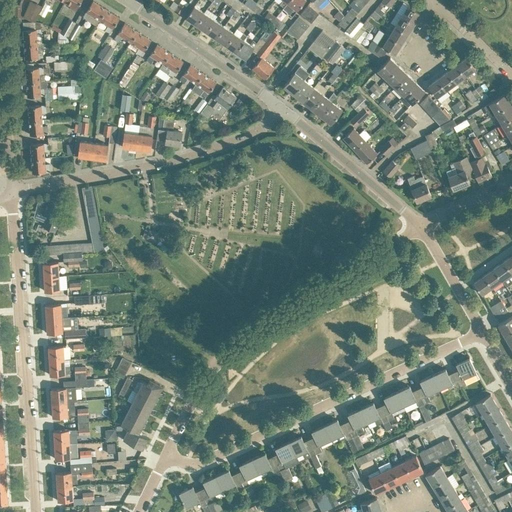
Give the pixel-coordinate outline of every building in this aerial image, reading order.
[(42,5),(30,0),(23,17),(36,22),(41,8),(42,5)] [(76,11),(81,0),(65,0),(65,2),(71,5),(70,7),(76,11)] [(96,24),(106,9),(93,0),(83,16),(96,24)] [(181,14),(188,3),(183,0),(181,0),(180,2),(179,2),(178,4),(174,1),(170,6),(181,14)] [(246,0),(244,3),(252,8),(256,2),(253,0),(246,0)] [(293,15),(294,14),(297,10),(305,0),(289,0),(284,7),(283,8),(292,16),(293,15)] [(366,2),(363,0),(353,0),(349,5),(352,7),(358,12),(366,2)] [(259,14),(262,9),(264,7),(256,2),(252,8),(259,14)] [(315,18),(319,13),(308,4),(304,9),(315,18)] [(204,12),(195,5),(194,5),(186,17),(196,24),(204,12)] [(414,23),(421,12),(408,5),(402,15),(414,23)] [(231,17),(236,9),(232,6),(228,11),(226,13),(231,17)] [(384,12),(382,10),(377,6),(374,10),(381,16),(384,12)] [(351,21),(358,12),(352,7),(345,15),(351,21)] [(217,15),(212,12),(207,8),(204,12),(196,24),(206,31),(217,15)] [(110,33),(120,17),(106,9),(96,24),(110,33)] [(237,17),(240,13),(236,9),(231,17),(235,20),(237,17)] [(311,22),(315,18),(304,9),(300,13),(311,22)] [(378,20),(381,16),(374,10),(371,14),(375,18),(378,20)] [(271,23),(276,16),(269,11),(267,13),(264,17),(271,23)] [(397,12),(391,22),(396,25),(395,25),(408,33),(414,23),(402,15),(397,12)] [(216,38),(224,26),(215,19),(217,15),(206,31),(216,38)] [(295,20),(306,29),(310,24),(299,15),(295,20)] [(344,28),(351,21),(345,15),(338,23),(344,28)] [(250,31),(256,24),(259,20),(254,16),(251,20),(246,27),(250,31)] [(271,23),(278,28),(281,30),(286,24),(276,16),(271,23)] [(357,17),(346,30),(362,41),(368,32),(360,27),(362,24),(363,23),(357,17)] [(67,37),(76,22),(69,18),(61,33),(67,37)] [(306,29),(295,20),(291,25),(302,34),(306,29)] [(373,25),(371,23),(366,20),(363,23),(362,24),(369,30),(373,25)] [(74,40),(83,26),(76,22),(67,37),(74,40)] [(114,38),(119,41),(123,35),(132,41),(138,31),(125,22),(114,38)] [(256,24),(250,31),(255,34),(260,27),(256,24)] [(298,39),(302,34),(291,25),(287,30),(298,39)] [(401,44),(408,33),(395,25),(389,36),(401,44)] [(226,45),(234,33),(224,26),(216,38),(226,45)] [(42,28),(24,29),(25,44),(42,43),(42,28)] [(252,67),(265,78),(274,67),(264,58),(273,47),(273,46),(281,36),(274,30),(266,41),(256,53),(262,57),(252,67)] [(323,30),(314,40),(327,51),(336,40),(323,30)] [(67,37),(61,33),(59,31),(58,43),(64,44),(67,37)] [(132,41),(131,42),(139,47),(136,51),(136,52),(141,55),(151,40),(138,31),(132,41)] [(236,52),(244,40),(247,35),(243,32),(240,37),(234,33),(226,45),(236,52)] [(373,40),(368,49),(372,51),(382,58),(388,49),(395,54),(401,44),(389,36),(384,32),(377,42),(373,40)] [(256,53),(266,41),(260,37),(257,43),(253,40),(250,44),(244,40),(236,52),(246,59),(252,50),(256,53)] [(327,51),(314,40),(309,47),(322,58),(323,56),(327,51)] [(331,62),(343,46),(336,40),(327,51),(323,56),(331,62)] [(25,58),(43,57),(42,43),(25,44),(25,58)] [(101,58),(107,61),(114,49),(107,44),(99,56),(101,58)] [(157,44),(147,59),(148,60),(148,61),(151,63),(155,57),(163,63),(170,52),(157,44)] [(173,77),(183,61),(170,52),(163,63),(160,68),(173,77)] [(476,68),(467,57),(467,56),(457,64),(466,75),(476,68)] [(386,78),(399,65),(390,57),(377,70),(386,78)] [(101,58),(94,69),(106,77),(113,66),(101,58)] [(67,61),(54,61),(55,71),(68,70),(68,68),(67,61)] [(125,87),(139,65),(133,61),(119,83),(125,87)] [(197,82),(203,73),(190,64),(180,79),(184,82),(188,77),(197,82)] [(456,83),(466,75),(457,64),(447,71),(456,83)] [(295,71),(284,86),(293,94),(305,79),(310,73),(300,65),(295,71)] [(333,73),(328,79),(332,83),(338,76),(337,76),(342,69),(337,65),(332,72),(333,73)] [(395,87),(408,73),(399,65),(386,78),(395,87)] [(27,82),(45,80),(45,74),(44,74),(44,67),(26,68),(27,82)] [(446,90),(456,83),(447,71),(438,78),(446,90)] [(206,97),(216,82),(203,73),(197,82),(192,89),(201,95),(201,94),(206,97)] [(404,95),(416,82),(408,73),(395,87),(404,95)] [(332,83),(337,86),(342,79),(338,76),(332,83)] [(436,97),(446,90),(438,78),(428,85),(436,97)] [(82,79),(71,79),(71,85),(58,86),(59,99),(68,99),(82,99),(82,79)] [(303,101),(314,87),(305,79),(293,94),(303,101)] [(45,80),(27,82),(28,96),(45,95),(45,87),(46,87),(45,80)] [(156,93),(163,98),(171,85),(164,80),(156,93)] [(369,88),(373,92),(379,85),(376,82),(369,88)] [(404,95),(412,104),(425,90),(416,82),(404,95)] [(351,87),(347,83),(342,90),(346,94),(351,87)] [(173,84),(164,97),(171,101),(179,88),(173,84)] [(370,95),(374,99),(383,89),(379,85),(373,92),(370,95)] [(488,96),(486,93),(480,85),(475,88),(481,96),(483,99),(488,96)] [(208,102),(200,113),(208,119),(212,113),(220,119),(236,96),(223,86),(215,96),(213,95),(208,102)] [(312,108),(323,94),(314,87),(303,101),(312,108)] [(470,89),(465,93),(472,102),(481,96),(475,88),(472,91),(470,89)] [(146,102),(151,95),(145,91),(140,98),(146,102)] [(333,102),(332,101),(337,95),(333,92),(329,98),(323,94),(312,108),(322,116),(333,102)] [(496,113),(511,104),(505,93),(489,103),(496,113)] [(129,110),(131,95),(123,94),(120,109),(129,110)] [(185,99),(174,114),(177,114),(186,101),(188,102),(192,97),(188,94),(185,99)] [(364,107),(370,102),(369,101),(361,94),(351,104),(359,112),(364,107)] [(424,108),(432,99),(428,94),(420,103),(424,108)] [(203,98),(189,116),(195,118),(199,112),(200,113),(208,102),(203,98)] [(437,104),(433,100),(432,99),(424,108),(428,112),(437,104)] [(456,102),(461,110),(466,107),(460,99),(456,102)] [(384,108),(388,111),(391,108),(382,100),(379,103),(384,108)] [(333,102),(322,116),(331,123),(342,109),(333,102)] [(400,106),(397,102),(391,108),(388,111),(397,120),(400,116),(395,111),(400,106)] [(457,113),(461,110),(456,102),(451,106),(457,113)] [(29,120),(42,119),(42,112),(47,112),(46,104),(28,106),(29,120)] [(432,116),(441,108),(437,104),(428,112),(432,116)] [(502,124),(511,117),(511,105),(511,104),(496,113),(502,124)] [(359,112),(350,121),(356,126),(370,113),(364,107),(359,112)] [(436,121),(445,113),(441,108),(432,116),(436,121)] [(440,125),(451,119),(445,113),(436,121),(440,125)] [(413,127),(417,122),(408,114),(404,119),(413,127)] [(477,124),(473,116),(468,119),(472,127),(477,124)] [(508,134),(511,131),(511,117),(502,124),(508,134)] [(158,128),(157,139),(166,140),(166,142),(180,144),(182,131),(173,130),(174,120),(160,118),(158,128)] [(42,119),(29,120),(30,134),(48,133),(48,125),(43,125),(42,119)] [(450,127),(455,124),(452,119),(451,119),(440,125),(444,131),(450,127)] [(78,121),(77,132),(81,132),(88,133),(89,122),(82,121),(82,122),(78,121)] [(404,130),(407,127),(408,126),(404,122),(400,126),(404,130)] [(477,135),(481,133),(477,124),(472,127),(477,135)] [(105,125),(104,135),(110,136),(109,142),(115,143),(118,126),(105,125)] [(434,137),(444,131),(440,125),(432,130),(432,132),(434,137)] [(364,128),(359,133),(354,127),(343,137),(355,150),(371,135),(364,128)] [(498,140),(499,139),(493,129),(484,134),(490,145),(498,140)] [(137,148),(139,133),(124,130),(122,146),(137,148)] [(202,130),(193,134),(197,143),(206,139),(202,130)] [(438,145),(434,137),(432,132),(426,135),(427,139),(431,148),(438,145)] [(139,133),(137,148),(151,150),(153,135),(139,133)] [(377,153),(366,140),(371,136),(371,135),(355,150),(367,163),(377,153)] [(485,151),(478,138),(477,135),(469,139),(478,155),(485,151)] [(395,146),(398,143),(393,137),(389,140),(380,148),(385,154),(394,146),(395,146)] [(418,144),(411,147),(414,152),(416,158),(433,150),(431,148),(427,139),(418,144)] [(92,158),(95,142),(80,140),(78,156),(92,158)] [(490,145),(493,149),(500,144),(498,140),(490,145)] [(32,158),(45,157),(44,150),(49,150),(49,142),(31,144),(32,158)] [(92,158),(107,160),(109,144),(95,142),(92,158)] [(501,163),(509,159),(504,150),(496,155),(501,163)] [(45,157),(32,158),(33,172),(50,171),(50,164),(53,164),(52,157),(45,157)] [(465,170),(471,168),(466,157),(454,162),(459,172),(457,173),(455,167),(447,170),(449,176),(449,177),(454,189),(469,182),(465,170)] [(492,175),(490,171),(486,163),(485,164),(482,157),(470,162),(473,169),(478,181),(492,175)] [(392,160),(384,170),(383,170),(391,177),(399,167),(392,160)] [(412,189),(417,201),(431,195),(423,176),(415,179),(413,175),(408,178),(412,189)] [(63,254),(83,253),(94,251),(94,252),(105,250),(94,195),(92,185),(82,187),(92,242),(45,245),(45,244),(41,244),(42,255),(63,254)] [(37,209),(36,210),(49,214),(43,226),(55,231),(60,219),(56,218),(62,203),(49,199),(48,201),(47,201),(40,201),(39,201),(38,202),(36,208),(37,208),(37,209)] [(158,232),(150,230),(145,229),(143,236),(155,240),(158,232)] [(83,253),(63,254),(64,261),(68,261),(69,266),(80,266),(79,260),(80,260),(83,260),(83,253)] [(511,272),(511,254),(503,261),(511,272)] [(44,276),(60,275),(59,261),(43,262),(44,276)] [(511,281),(511,272),(503,261),(493,268),(502,280),(506,286),(511,281)] [(492,287),(502,280),(493,268),(484,275),(492,287)] [(44,276),(45,291),(61,290),(60,275),(44,276)] [(482,294),(492,287),(484,275),(474,282),(482,294)] [(90,295),(75,296),(75,304),(95,303),(94,295),(90,295)] [(508,311),(501,300),(490,307),(496,317),(508,311)] [(46,304),(47,319),(63,317),(68,317),(67,303),(61,303),(46,304)] [(511,329),(511,315),(498,324),(504,334),(511,329)] [(63,317),(47,319),(48,333),(64,331),(63,317)] [(111,327),(99,328),(100,335),(111,335),(111,327)] [(65,329),(65,338),(86,337),(86,328),(65,329)] [(49,360),(65,359),(64,345),(48,346),(49,360)] [(124,377),(132,361),(123,356),(115,373),(124,377)] [(459,369),(454,371),(461,387),(467,384),(479,378),(476,371),(470,357),(457,363),(459,369)] [(70,373),(70,365),(66,365),(65,359),(49,360),(50,374),(70,373)] [(76,379),(87,379),(86,366),(75,367),(76,379)] [(461,387),(454,371),(448,374),(446,368),(433,374),(440,388),(452,383),(455,389),(461,387)] [(427,394),(440,388),(433,374),(421,380),(423,385),(418,388),(425,403),(430,401),(427,394)] [(124,394),(132,378),(128,376),(120,392),(124,394)] [(139,433),(163,385),(150,379),(148,383),(144,380),(122,424),(129,427),(123,439),(143,449),(148,437),(139,433)] [(416,399),(426,421),(431,419),(424,404),(425,403),(418,388),(412,390),(410,385),(397,391),(404,405),(416,399)] [(52,402),(68,401),(73,401),(72,386),(51,388),(52,402)] [(387,402),(381,405),(389,420),(390,420),(393,418),(394,418),(391,411),(404,405),(397,391),(384,397),(387,402)] [(483,413),(497,405),(491,393),(476,402),(483,413)] [(52,402),(53,416),(69,415),(68,401),(52,402)] [(389,420),(381,405),(376,407),(374,402),(361,408),(367,422),(374,419),(376,425),(383,422),(386,430),(392,427),(389,420)] [(489,424),(504,416),(497,405),(483,413),(489,424)] [(78,421),(90,420),(89,408),(78,408),(78,421)] [(362,425),(367,422),(361,408),(348,414),(351,419),(345,422),(360,451),(365,449),(361,441),(358,434),(364,431),(362,425)] [(458,428),(466,422),(467,422),(460,411),(452,416),(458,428)] [(496,436),(510,427),(504,416),(489,424),(496,436)] [(337,419),(325,425),(331,439),(338,436),(344,433),(345,436),(347,439),(353,437),(345,422),(340,424),(337,419)] [(90,420),(78,421),(79,434),(90,433),(90,420)] [(464,439),(471,435),(468,430),(470,429),(466,422),(458,428),(464,439)] [(331,439),(325,425),(312,430),(315,436),(309,438),(316,454),(322,451),(319,444),(331,439)] [(511,429),(510,427),(496,436),(499,441),(502,447),(511,441),(511,429)] [(55,444),(70,443),(69,429),(54,430),(55,444)] [(116,440),(115,429),(106,429),(106,440),(116,440)] [(394,440),(397,447),(399,450),(403,448),(402,445),(409,441),(406,435),(394,440)] [(471,450),(481,444),(477,439),(474,440),(471,435),(464,439),(471,450)] [(301,436),(289,441),(295,455),(302,452),(305,459),(311,456),(316,467),(321,465),(316,454),(309,438),(304,441),(301,436)] [(449,452),(455,449),(449,438),(443,441),(449,452)] [(392,449),(397,447),(394,440),(389,443),(392,449)] [(286,468),(283,461),(295,455),(289,441),(276,447),(279,453),(273,455),(280,471),(282,475),(282,474),(285,481),(291,478),(292,475),(288,466),(286,468)] [(444,454),(449,452),(443,441),(438,443),(444,454)] [(509,458),(511,456),(511,441),(502,447),(509,458)] [(115,442),(107,443),(108,453),(115,452),(115,442)] [(55,444),(55,458),(78,457),(77,443),(70,443),(55,444)] [(438,457),(444,454),(438,443),(432,446),(438,457)] [(478,462),(484,458),(481,452),(484,451),(481,444),(471,450),(478,462)] [(371,451),(374,458),(386,452),(383,446),(371,451)] [(431,460),(438,457),(432,446),(426,449),(431,460)] [(425,463),(431,460),(426,449),(419,452),(425,463)] [(91,450),(80,450),(81,463),(92,462),(91,456),(91,450)] [(368,460),(374,458),(371,451),(365,454),(368,460)] [(280,471),(273,455),(268,458),(265,452),(253,458),(259,472),(272,466),(275,473),(280,471)] [(423,470),(423,469),(416,455),(404,460),(411,475),(423,470)] [(247,478),(259,472),(253,458),(240,464),(242,469),(237,472),(244,487),(250,485),(247,478)] [(464,466),(468,464),(464,458),(455,464),(458,469),(464,466)] [(484,473),(494,467),(494,466),(496,465),(493,460),(491,461),(489,459),(486,461),(484,458),(478,462),(484,473)] [(399,481),(411,475),(404,460),(392,466),(399,481)] [(78,484),(77,473),(82,473),(82,476),(93,475),(92,462),(81,463),(71,464),(71,471),(56,472),(57,486),(73,485),(78,484)] [(433,485),(447,476),(440,465),(426,474),(427,474),(433,485)] [(387,487),(399,481),(392,466),(380,472),(387,487)] [(494,467),(484,473),(491,484),(498,480),(494,474),(498,472),(494,467)] [(357,492),(350,495),(351,497),(357,494),(366,490),(355,468),(350,470),(351,471),(352,471),(359,486),(358,492),(357,492)] [(244,487),(237,472),(232,474),(229,469),(216,475),(223,489),(235,483),(238,490),(244,487)] [(468,471),(461,475),(464,481),(471,477),(468,471)] [(376,492),(387,487),(380,472),(368,477),(376,493),(376,492)] [(215,493),(223,489),(216,475),(204,481),(206,486),(201,489),(211,511),(219,511),(223,510),(218,499),(215,493)] [(471,492),(481,487),(474,475),(471,477),(464,481),(471,492)] [(440,496),(454,487),(447,476),(433,485),(440,496)] [(498,480),(491,484),(496,493),(508,487),(502,477),(498,480)] [(73,485),(57,486),(58,500),(74,499),(73,485)] [(193,486),(180,492),(187,506),(199,500),(202,507),(203,507),(205,511),(211,511),(201,489),(195,491),(193,486)] [(331,506),(339,503),(336,498),(331,487),(324,490),(331,506)] [(447,507),(461,498),(454,487),(440,496),(447,507)] [(477,503),(487,497),(481,487),(471,492),(477,503)] [(0,488),(0,503),(8,503),(8,488),(0,488)] [(94,491),(83,492),(84,500),(84,504),(95,504),(105,503),(105,497),(94,498),(94,491)] [(503,502),(509,500),(506,493),(494,499),(499,509),(505,506),(503,502)] [(364,511),(372,511),(380,509),(377,498),(377,497),(361,502),(364,511)] [(487,497),(477,503),(481,509),(490,503),(487,497)] [(449,511),(463,511),(468,510),(461,498),(447,507),(449,511)] [(303,511),(311,508),(307,499),(298,504),(301,511),(303,511)]
